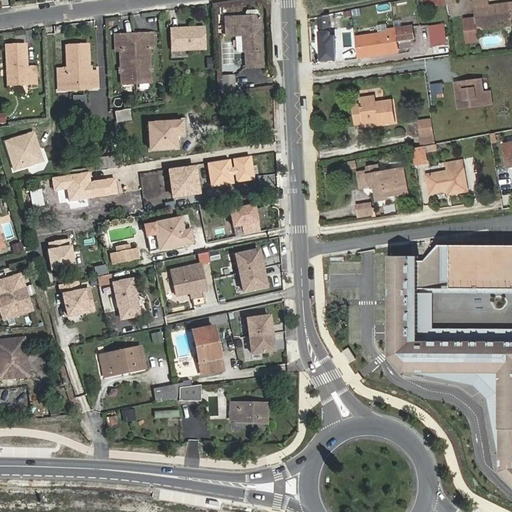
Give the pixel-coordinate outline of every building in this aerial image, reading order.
[(511,3),(510,3),(489,6),(489,8),(475,10),(476,18),(463,20),(466,42),(479,41),(477,30),(511,24),(511,3)] [(243,35),(244,51),(246,51),(246,68),(263,67),(262,39),(259,39),(259,32),(261,31),(261,16),(225,18),(226,36),(243,35)] [(429,26),(432,47),(447,45),(444,24),(429,26)] [(388,33),(357,37),(360,57),(398,52),(397,42),(414,40),(412,26),(388,30),(388,33)] [(205,28),(170,29),(171,51),(206,49),(205,28)] [(154,49),(153,33),(115,35),(116,51),(121,50),(122,84),(151,82),(149,49),(154,49)] [(6,45),(8,86),(37,84),(37,66),(27,67),(26,65),(25,62),(27,60),(26,44),(6,45)] [(58,70),(59,89),(69,89),(68,83),(92,81),(92,88),(98,87),(97,72),(91,72),(91,67),(89,67),(88,46),(66,46),(67,69),(58,70)] [(481,80),(456,83),(460,108),(492,103),(490,91),(483,92),(481,80)] [(379,121),(379,124),(396,122),(393,101),(377,103),(376,97),(360,99),(361,105),(353,106),(355,124),(379,121)] [(130,109),(115,111),(116,116),(117,121),(132,118),(130,109)] [(422,136),(434,135),(432,120),(420,122),(422,136)] [(182,122),(149,124),(151,150),(176,148),(175,134),(182,134),(182,122)] [(34,132),(5,141),(14,170),(37,163),(40,158),(38,152),(40,151),(34,132)] [(511,143),(503,145),(507,166),(511,164),(511,143)] [(415,165),(427,162),(424,146),(412,149),(415,165)] [(109,167),(109,168),(124,166),(122,154),(107,156),(109,167)] [(107,156),(96,158),(98,169),(109,167),(107,156)] [(252,157),(207,163),(210,188),(256,182),(252,157)] [(449,171),(427,175),(431,193),(449,190),(450,194),(468,190),(462,161),(447,164),(449,171)] [(378,166),(367,168),(368,171),(358,173),(361,188),(370,186),(372,199),(377,198),(378,201),(388,199),(387,197),(400,194),(398,184),(406,183),(403,168),(379,173),(378,166)] [(170,171),(173,197),(199,193),(195,168),(170,171)] [(89,171),(53,177),(55,190),(68,188),(70,202),(118,194),(115,177),(91,181),(89,171)] [(511,171),(501,172),(503,206),(511,205),(511,171)] [(32,206),(40,205),(37,191),(26,193),(29,208),(32,207),(32,206)] [(371,204),(357,206),(359,216),(373,214),(371,204)] [(180,219),(145,226),(147,236),(156,233),(160,249),(192,242),(190,231),(183,232),(180,219)] [(74,265),(69,239),(49,243),(50,250),(48,251),(52,270),(74,265)] [(22,241),(12,244),(15,254),(24,251),(22,241)] [(511,245),(441,245),(424,261),(419,261),(419,289),(511,288),(511,245)] [(111,253),(113,264),(139,259),(137,248),(111,253)] [(266,287),(259,250),(236,255),(244,292),(266,287)] [(412,256),(391,256),(390,357),(406,372),(476,374),(501,396),(501,472),(511,484),(511,337),(412,337),(412,256)] [(206,291),(201,266),(171,272),(177,297),(191,294),(192,299),(201,297),(200,292),(206,291)] [(0,294),(25,287),(21,274),(0,280),(0,294)] [(121,319),(140,315),(132,280),(114,284),(121,319)] [(0,310),(3,320),(33,311),(25,287),(0,294),(0,310)] [(94,310),(89,289),(64,294),(68,315),(94,310)] [(201,297),(192,299),(194,306),(209,302),(206,291),(200,292),(201,297)] [(252,354),(274,351),(270,317),(248,319),(252,354)] [(193,331),(202,375),(223,370),(214,327),(193,331)] [(24,338),(0,340),(0,353),(26,351),(24,338)] [(105,354),(110,376),(145,369),(141,347),(105,354)] [(0,379),(29,377),(26,351),(0,353),(0,379)] [(179,388),(184,387),(183,383),(174,385),(176,394),(179,393),(179,388)] [(174,385),(159,388),(162,401),(177,398),(176,394),(174,385)] [(179,401),(201,401),(201,385),(191,386),(184,387),(179,388),(179,393),(179,398),(179,401)] [(155,403),(162,401),(159,388),(152,389),(155,403)] [(237,423),(267,423),(267,404),(231,404),(230,419),(237,419),(237,423)] [(133,410),(122,412),(124,422),(135,420),(133,410)] [(154,420),(180,418),(179,410),(153,412),(154,420)] [(109,427),(119,424),(116,415),(106,418),(109,427)]
